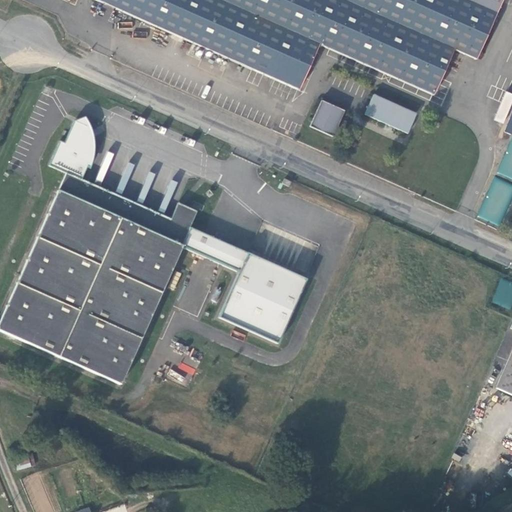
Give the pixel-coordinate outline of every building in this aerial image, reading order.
[(98,0),(299,90),(321,43),(435,93),(457,48),(477,57),(501,0),(98,0)] [(429,101),(431,95),(392,76),(389,81),(429,101)] [(366,115),(389,127),(396,129),(409,136),(419,116),(375,96),(366,115)] [(342,112),(320,102),(310,126),(332,137),(342,112)] [(277,342),(305,276),(188,226),(196,209),(178,202),(171,218),(80,178),(87,165),(88,160),(90,155),(90,150),(90,144),(90,139),(89,133),(87,128),(85,126),(73,120),(63,142),(59,140),(48,165),(65,173),(0,317),(0,328),(121,383),(180,245),(237,270),(218,316),(277,342)] [(511,135),(496,174),(511,180),(511,135)] [(499,226),(511,195),(511,184),(493,176),(476,217),(499,226)] [(291,182),(284,179),(281,185),(288,188),(291,182)] [(174,287),(181,271),(176,268),(169,285),(174,287)] [(511,308),(511,304),(511,282),(500,279),(493,303),(511,308)] [(511,393),(511,350),(496,385),(511,393)] [(25,447),(12,452),(18,471),(35,466),(32,454),(28,455),(25,447)]
